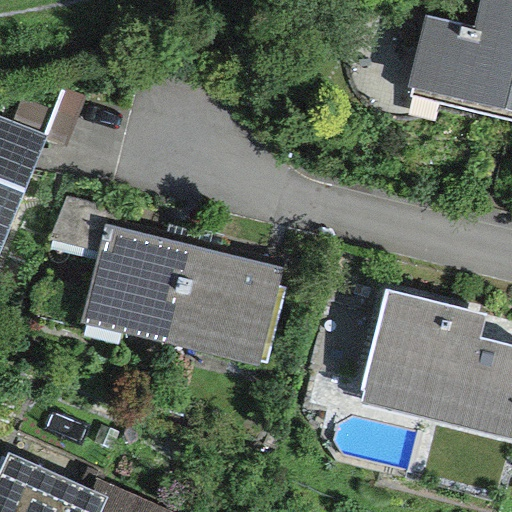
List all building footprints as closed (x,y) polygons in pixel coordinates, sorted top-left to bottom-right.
[(410,90),(511,116),(511,3),(499,0),(484,0),(476,35),(427,23),(410,90)] [(0,201),(30,135),(0,121),(0,201)] [(63,227),(52,271),(83,279),(94,235),(63,227)] [(192,250),(110,230),(89,316),(170,336),(192,250)] [(273,270),(192,250),(170,336),(252,356),(273,270)] [(391,294),(366,396),(510,431),(511,424),(511,349),(475,341),(481,316),(391,294)] [(0,511),(93,511),(100,496),(11,459),(0,485),(0,511)] [(100,496),(93,511),(160,511),(103,488),(100,496)]
